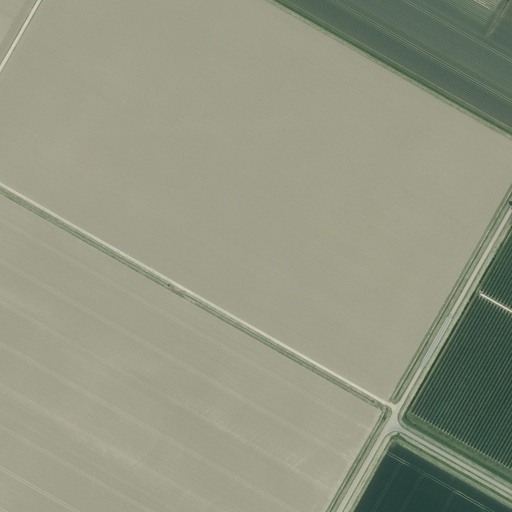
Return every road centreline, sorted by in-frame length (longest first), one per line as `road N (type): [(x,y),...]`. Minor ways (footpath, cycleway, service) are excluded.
road 1 (track): [(0,185),(384,406),(392,420)]
road 2 (unclassified): [(392,420),(511,208)]
road 3 (unclassified): [(392,420),(511,492)]
